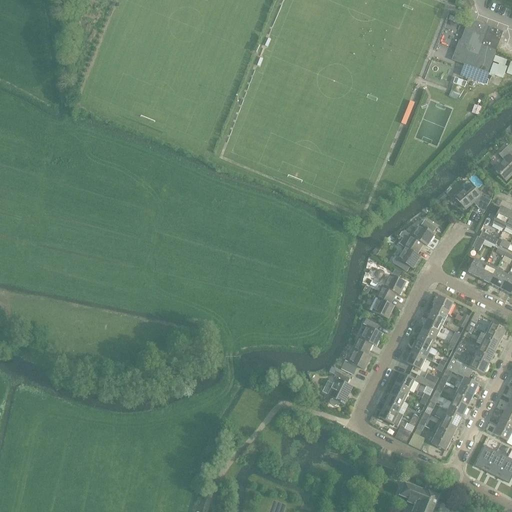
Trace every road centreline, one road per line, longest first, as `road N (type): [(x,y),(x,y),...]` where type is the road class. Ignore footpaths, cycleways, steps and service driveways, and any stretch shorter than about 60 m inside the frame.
road 1 (residential): [(451,472),(355,425),(430,274)]
road 2 (residential): [(451,472),(511,355)]
